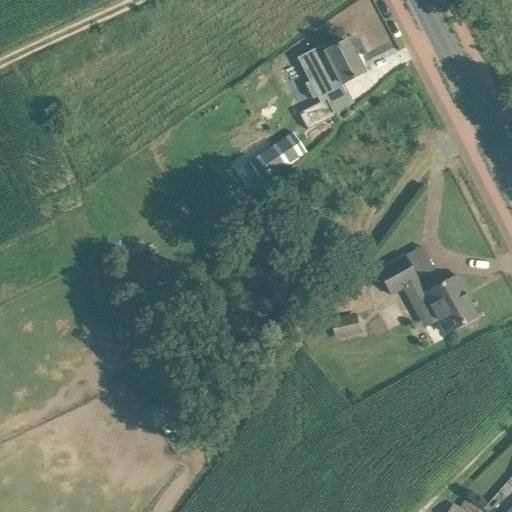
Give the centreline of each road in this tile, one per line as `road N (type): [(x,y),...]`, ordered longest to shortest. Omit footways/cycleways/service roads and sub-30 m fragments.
road 1 (track): [(145,511),(367,230),(462,133)]
road 2 (track): [(0,64),(135,0)]
road 3 (secondary): [(482,121),(419,0)]
